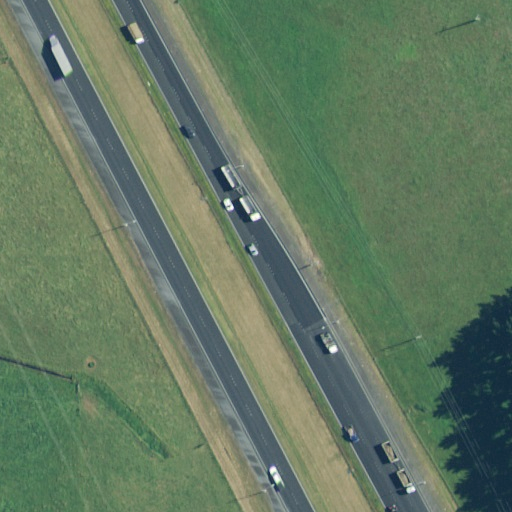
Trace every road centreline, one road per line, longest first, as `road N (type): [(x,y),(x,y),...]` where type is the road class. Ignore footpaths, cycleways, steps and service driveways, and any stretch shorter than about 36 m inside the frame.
road 1 (motorway): [(126,0),(399,511)]
road 2 (motorway): [(301,511),(35,0)]
